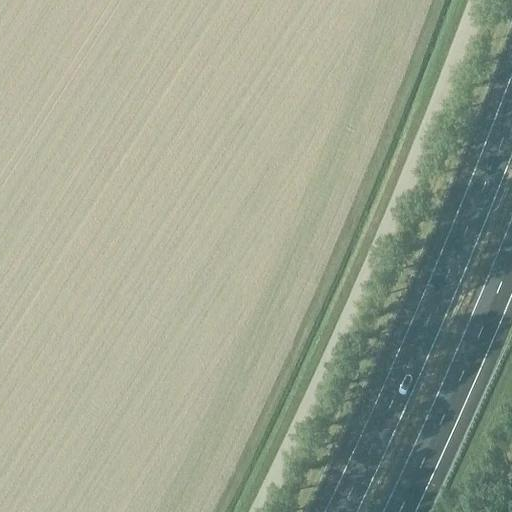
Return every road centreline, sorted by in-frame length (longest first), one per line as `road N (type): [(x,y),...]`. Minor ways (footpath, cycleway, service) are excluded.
road 1 (unclassified): [(256,511),(362,291),(476,0)]
road 2 (motorway): [(511,109),(338,511)]
road 3 (motorway): [(401,511),(511,252)]
